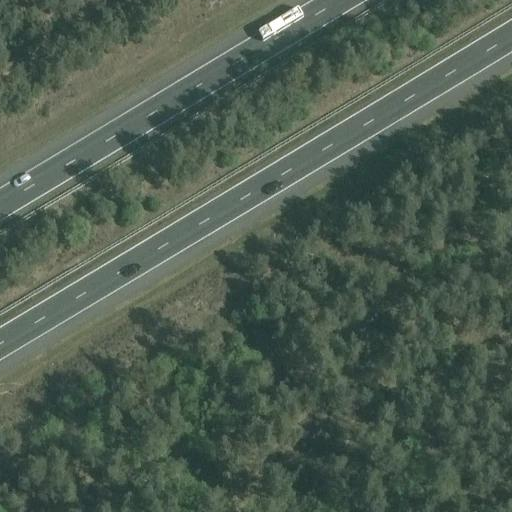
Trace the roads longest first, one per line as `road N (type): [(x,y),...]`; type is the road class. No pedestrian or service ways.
road 1 (motorway): [(0,344),(511,38)]
road 2 (motorway): [(341,0),(0,205)]
